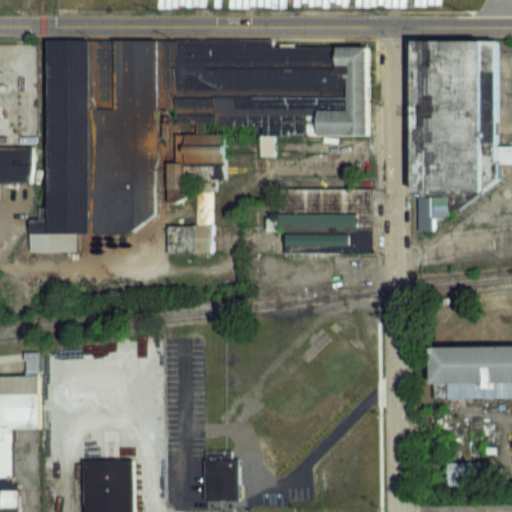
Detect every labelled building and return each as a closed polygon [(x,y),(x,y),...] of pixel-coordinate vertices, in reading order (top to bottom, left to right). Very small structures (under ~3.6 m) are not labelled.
[(38,217),(38,205),(47,205),(46,38),(271,38),(271,45),(366,45),(366,133),(272,133),(272,155),(260,155),(260,121),(175,121),(175,108),(154,108),(155,211),(127,231),(76,231),(76,250),(30,250),(30,217),(38,217)] [(412,39),(479,39),(497,39),(497,177),(480,189),(412,189),(412,39)] [(223,132),(223,178),(211,178),(211,224),(211,252),(166,252),(166,224),(194,224),(194,193),(166,193),(166,161),(174,161),(174,132),(223,132)] [(0,145),(31,145),(31,182),(0,182),(0,145)] [(373,252),(285,253),(284,189),(372,188),(373,252)] [(511,344),(511,396),(432,397),(432,345),(511,344)] [(10,482),(16,482),(16,511),(0,511),(0,374),(36,374),(37,426),(9,426),(10,482)] [(203,499),(203,449),(229,449),(229,458),(237,458),(237,498),(203,499)] [(83,511),(83,459),(132,458),(132,511),(83,511)] [(485,483),(446,483),(446,461),(485,461),(485,483)]
